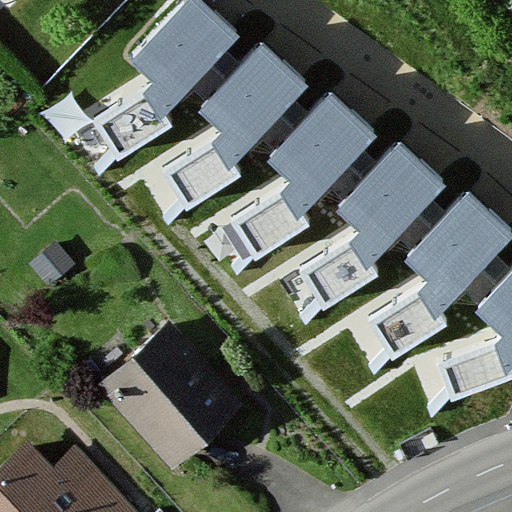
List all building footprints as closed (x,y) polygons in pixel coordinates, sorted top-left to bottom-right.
[(242,36),(201,0),(180,0),(132,55),(183,101),(242,36)] [(312,87),(260,41),(202,106),(254,152),(312,87)] [(377,140),(325,93),(267,158),(319,205),(377,140)] [(447,190),(395,144),(337,209),(388,255),(447,190)] [(511,244),(511,233),(466,192),(407,257),(459,303),(511,244)] [(71,264),(55,244),(31,263),(46,283),(71,264)] [(511,267),(474,310),(511,343),(511,267)] [(166,326),(104,378),(172,459),(234,408),(166,326)] [(22,429),(0,448),(0,511),(117,511),(132,499),(71,433),(47,455),(22,429)]
